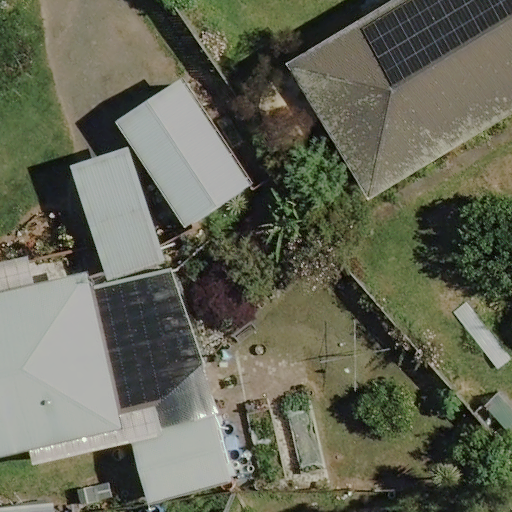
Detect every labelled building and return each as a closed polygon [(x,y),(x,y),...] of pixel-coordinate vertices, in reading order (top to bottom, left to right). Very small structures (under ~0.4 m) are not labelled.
[(511,0),(414,0),(295,69),(374,205),(511,125),(511,0)] [(252,195),(193,86),(130,119),(189,229),(252,195)] [(170,264),(133,150),(75,169),(111,283),(170,264)] [(0,460),(123,433),(90,283),(0,303),(0,460)] [(122,511),(235,484),(223,433),(102,463),(113,511),(122,511)]
